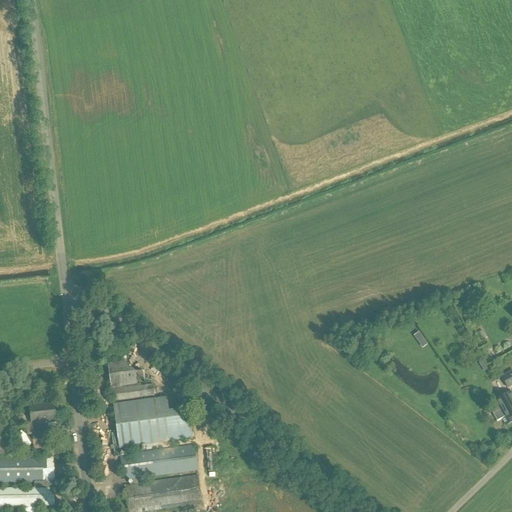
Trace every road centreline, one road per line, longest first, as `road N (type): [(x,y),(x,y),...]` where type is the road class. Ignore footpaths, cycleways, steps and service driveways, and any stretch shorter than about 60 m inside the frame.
road 1 (unclassified): [(351,511),(64,283)]
road 2 (unclassified): [(64,283),(29,0)]
road 3 (unclassified): [(90,511),(71,362)]
